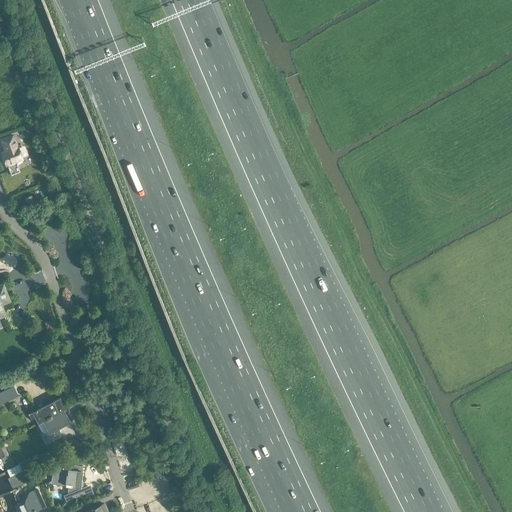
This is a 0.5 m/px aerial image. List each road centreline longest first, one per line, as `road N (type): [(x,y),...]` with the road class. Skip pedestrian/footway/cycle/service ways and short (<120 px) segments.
road 1 (motorway): [(426,511),(275,200),(190,0)]
road 2 (motorway): [(79,0),(303,511)]
road 3 (tertiary): [(130,511),(43,259),(0,200)]
